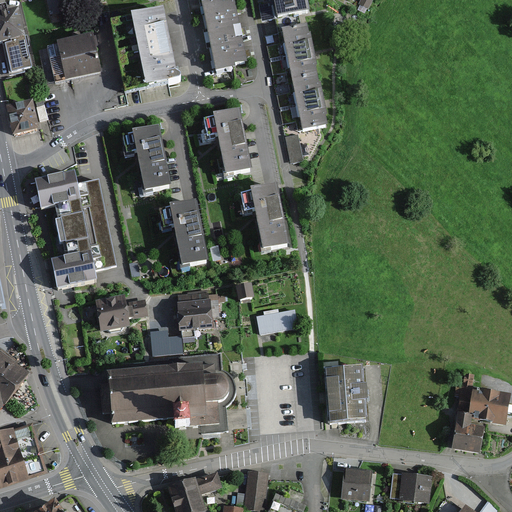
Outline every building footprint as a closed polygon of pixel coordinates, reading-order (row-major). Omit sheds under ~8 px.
[(274,0),(278,16),(310,10),(307,0),(274,0)] [(203,6),(209,39),(227,36),(225,25),(221,5),(221,2),(203,6)] [(274,2),(260,3),(262,19),(276,17),(274,2)] [(221,5),(225,25),(238,23),(234,3),(221,5)] [(0,42),(3,42),(24,37),(18,12),(0,16),(0,42)] [(173,86),(159,15),(124,22),(137,93),(173,86)] [(227,36),(229,45),(242,43),(238,23),(225,25),(227,36)] [(318,79),(308,31),(276,38),(286,86),(318,79)] [(229,45),(227,36),(209,39),(216,73),(234,70),(233,65),(229,45)] [(24,37),(3,42),(10,73),(31,68),(24,37)] [(99,77),(90,42),(54,51),(62,86),(99,77)] [(229,45),(233,65),(246,63),(242,43),(229,45)] [(47,83),(56,82),(49,49),(41,51),(47,83)] [(328,128),(318,79),(286,86),(296,135),(328,128)] [(37,136),(31,108),(6,113),(13,142),(37,136)] [(249,175),(238,116),(210,122),(221,180),(249,175)] [(168,191),(156,133),(128,139),(139,197),(168,191)] [(86,178),(40,187),(57,278),(103,269),(86,178)] [(286,251),(275,193),(247,198),(258,257),(286,251)] [(204,267),(193,208),(164,214),(176,272),(204,267)] [(250,287),(238,289),(240,303),(253,300),(250,287)] [(125,298),(95,303),(101,334),(130,329),(125,298)] [(145,301),(131,303),(134,320),(148,318),(145,301)] [(206,301),(174,304),(177,332),(209,329),(206,301)] [(295,311),(257,318),(260,337),(298,330),(295,311)] [(161,353),(183,352),(182,335),(160,336),(161,353)] [(0,408),(24,376),(0,358),(0,408)] [(175,429),(220,425),(218,403),(223,401),(226,399),(229,395),(229,389),(228,385),(226,380),(221,377),(216,377),(214,365),(107,374),(108,385),(100,386),(101,400),(103,415),(111,414),(112,426),(174,421),(175,429)] [(362,370),(326,373),(330,425),(367,422),(362,370)] [(464,389),(459,417),(472,420),(504,425),(509,396),(464,389)] [(472,420),(459,417),(454,447),(479,451),(483,430),(471,428),(472,420)] [(0,485),(44,471),(30,426),(0,435),(0,485)] [(368,500),(370,476),(346,473),(344,498),(368,500)] [(218,475),(168,490),(175,511),(206,511),(202,497),(223,490),(218,475)] [(264,511),(267,477),(249,476),(246,511),(248,511),(264,511)] [(429,483),(398,478),(394,502),(425,506),(429,483)] [(301,511),(304,508),(278,497),(271,511),(301,511)] [(63,511),(54,499),(36,511),(63,511)]
